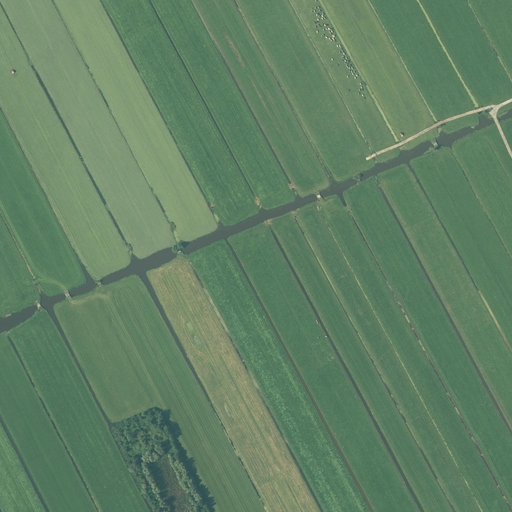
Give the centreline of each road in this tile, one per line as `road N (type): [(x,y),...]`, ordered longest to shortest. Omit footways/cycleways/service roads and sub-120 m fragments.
road 1 (track): [(315,511),(176,243)]
road 2 (track): [(366,159),(511,99)]
